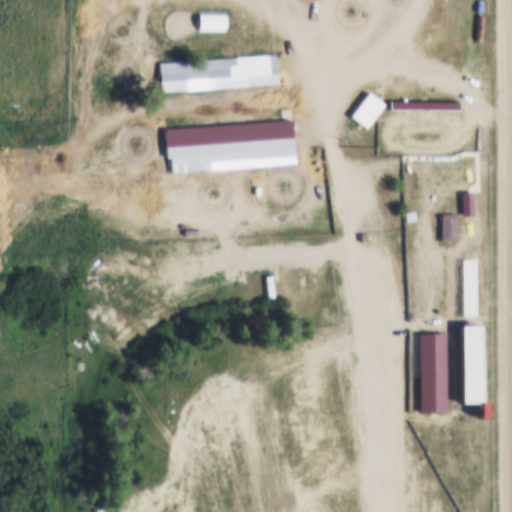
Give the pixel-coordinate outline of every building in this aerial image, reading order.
[(197,10),(225,10),(225,29),(197,29),(197,10)] [(158,60),(274,51),(277,82),(160,90),(158,60)] [(170,156),(164,156),(161,126),(168,125),(167,116),(290,107),(294,154),(171,163),(170,156)] [(452,215),(436,215),(436,243),(452,243),(452,215)] [(458,322),(476,322),(476,401),(458,401),(458,322)] [(419,330),(445,330),(445,410),(419,410),(419,330)]
